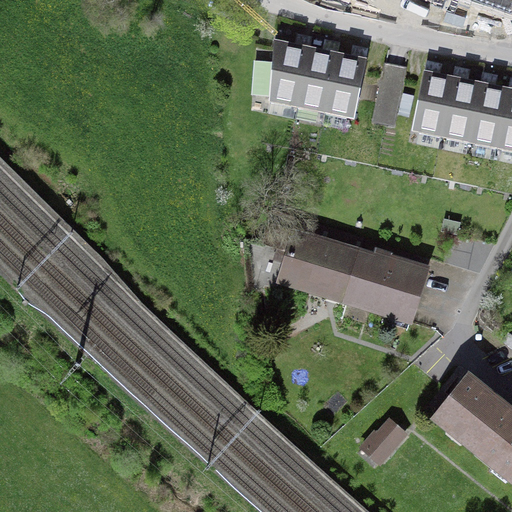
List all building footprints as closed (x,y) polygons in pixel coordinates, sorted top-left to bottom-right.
[(511,0),(458,0),(511,18),(511,0)] [(270,101),(297,107),(309,48),(274,40),(270,101)] [(337,53),(309,48),(297,107),(325,112),(337,53)] [(366,59),(337,53),(325,112),(353,118),(366,59)] [(381,60),(377,120),(399,121),(403,62),(381,60)] [(441,136),(453,77),(424,71),(412,130),(441,136)] [(469,142),(481,83),(453,77),(441,136),(469,142)] [(497,148),(509,89),(481,83),(469,142),(497,148)] [(511,89),(509,89),(497,148),(511,150),(511,89)] [(294,231),(278,281),(346,300),(361,252),(329,242),(294,231)] [(410,320),(425,272),(393,262),(361,252),(346,300),(410,320)] [(378,337),(382,325),(367,320),(363,332),(378,337)] [(511,413),(496,400),(466,376),(434,415),(495,464),(511,442),(511,413)] [(378,436),(374,433),(362,446),(357,452),(375,468),(380,462),(404,435),(390,422),(378,436)] [(511,442),(495,464),(511,477),(511,442)]
